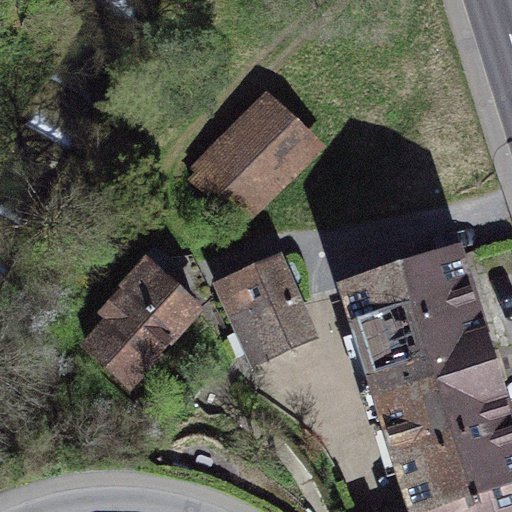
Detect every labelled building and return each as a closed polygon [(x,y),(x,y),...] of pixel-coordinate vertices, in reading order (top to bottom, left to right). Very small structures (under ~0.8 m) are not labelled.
[(323,172),(266,110),(192,178),(248,240),(323,172)] [(415,511),(435,511),(511,486),(511,430),(488,356),(462,272),(457,257),(347,294),(415,511)] [(279,263),(221,290),(255,365),(314,340),(279,263)] [(112,323),(89,349),(130,387),(199,313),(146,265),(101,313),(112,323)] [(511,511),(511,486),(435,511),(511,511)]
